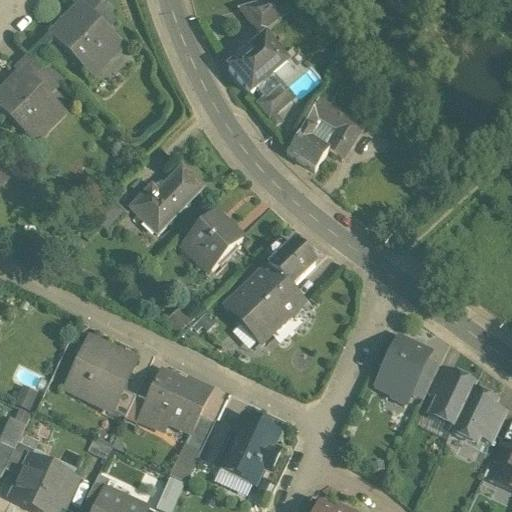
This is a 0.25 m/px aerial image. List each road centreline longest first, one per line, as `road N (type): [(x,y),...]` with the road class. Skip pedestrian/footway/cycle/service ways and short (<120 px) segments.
road 1 (residential): [(395,278),(295,200),(247,148),(199,87),(170,0)]
road 2 (residential): [(0,270),(324,429)]
road 3 (residential): [(395,278),(324,429)]
road 4 (residential): [(511,365),(395,278)]
